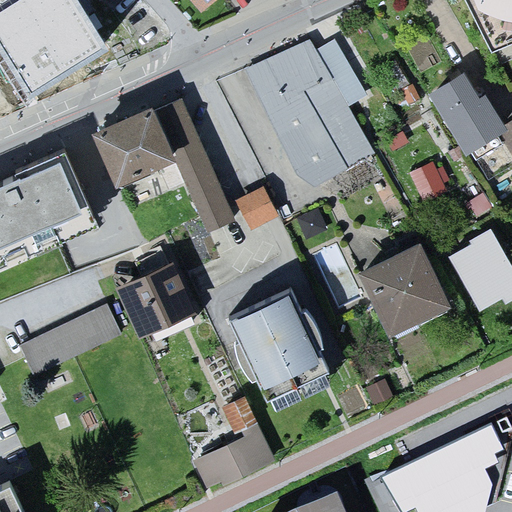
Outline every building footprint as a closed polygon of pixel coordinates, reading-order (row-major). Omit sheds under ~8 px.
[(0,0),(0,34),(22,69),(98,22),(83,0),(0,0)] [(215,0),(196,0),(205,9),(215,0)] [(511,0),(472,0),(494,52),(511,44),(511,0)] [(318,31),(252,65),(323,205),(389,171),(318,31)] [(471,70),(434,95),(470,149),(507,137),(511,144),(511,122),(508,125),(471,70)] [(182,93),(98,132),(121,182),(175,157),(209,231),(240,217),(182,93)] [(68,149),(0,178),(0,269),(102,225),(68,149)] [(414,171),(425,196),(449,186),(438,161),(414,171)] [(450,249),(479,309),(505,297),(510,306),(511,304),(511,254),(498,226),(450,249)] [(425,236),(363,265),(394,332),(457,303),(425,236)] [(178,259),(121,286),(146,340),(203,313),(178,259)] [(294,284),(233,312),(272,395),(333,366),(294,284)] [(111,303),(22,342),(36,374),(125,334),(111,303)] [(249,395),(226,405),(240,436),(195,456),(209,490),(277,460),(249,395)] [(489,424),(377,476),(398,511),(411,511),(413,511),(486,511),(492,485),(484,472),(501,462),(495,456),(504,451),(489,424)] [(24,511),(6,474),(0,476),(0,511),(24,511)]
